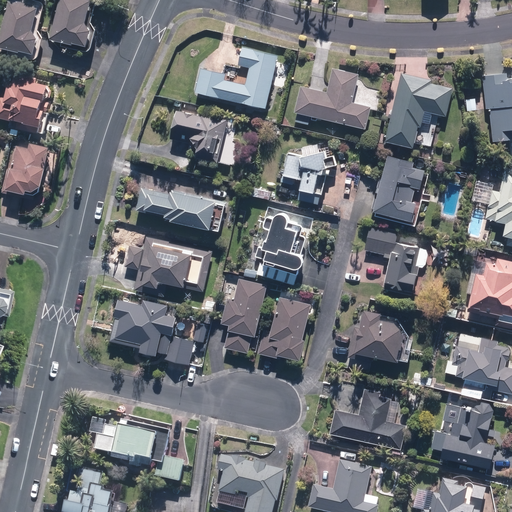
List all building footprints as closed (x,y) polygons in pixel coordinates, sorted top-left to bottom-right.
[(0,56),(7,58),(9,51),(34,57),(39,38),(32,36),(39,7),(10,0),(0,41),(0,56)] [(97,1),(93,0),(59,0),(49,43),(85,52),(97,1)] [(201,69),(195,93),(265,110),(278,56),(242,47),(237,66),(249,69),(245,86),(223,81),(224,74),(201,69)] [(300,87),(294,114),(366,130),(371,108),(351,103),(357,75),(332,70),(327,94),(300,87)] [(12,88),(8,87),(4,100),(0,98),(0,118),(17,123),(15,129),(39,134),(52,82),(16,73),(12,88)] [(431,81),(401,75),(387,144),(412,149),(417,124),(420,125),(423,112),(445,117),(451,88),(431,84),(431,81)] [(489,109),(492,143),(503,143),(503,138),(511,137),(511,84),(496,85),(496,75),(483,76),(485,109),(489,109)] [(218,163),(227,119),(202,114),(201,117),(175,112),(171,131),(192,136),(190,144),(198,146),(195,159),(218,163)] [(27,150),(15,147),(5,191),(38,199),(50,147),(29,142),(27,150)] [(299,191),(313,194),(317,176),(319,171),(326,169),(323,160),(326,159),(325,152),(299,158),(288,156),(282,176),(301,180),(299,191)] [(411,203),(415,187),(419,188),(424,172),(412,168),(413,163),(387,156),(373,213),(410,223),(415,204),(411,203)] [(501,237),(511,238),(511,174),(504,173),(495,221),(504,223),(501,237)] [(496,181),(475,176),(470,200),(491,204),(496,181)] [(164,221),(210,232),(217,201),(173,191),(172,195),(142,188),(137,210),(165,217),(164,221)] [(264,262),(294,270),(295,270),(296,270),(297,270),(298,269),(299,269),(300,269),(300,268),(301,268),(301,267),(302,266),(302,265),(303,265),(303,264),(303,263),(303,262),(303,261),(303,260),(302,260),(302,259),(301,258),(300,257),(299,257),(299,256),(298,256),(291,254),(296,233),(284,230),(286,222),(286,221),(287,221),(287,220),(286,219),(286,218),(286,217),(285,216),(284,215),(284,214),(283,214),(282,214),(281,214),(281,213),(280,213),(279,213),(279,214),(278,214),(277,214),(276,214),(276,215),(275,215),(275,216),(274,217),(274,218),(273,219),(268,243),(263,242),(262,248),(259,247),(256,258),(264,260),(264,262)] [(369,232),(365,250),(389,255),(383,283),(397,286),(398,282),(413,285),(422,243),(369,232)] [(124,266),(141,270),(141,273),(144,273),(141,285),(159,288),(161,281),(186,287),(187,283),(196,285),(203,255),(150,244),(147,258),(144,257),(141,257),(143,249),(128,246),(124,266)] [(465,294),(472,296),(468,311),(498,318),(497,321),(511,324),(511,262),(498,259),(497,264),(491,263),(473,259),(465,294)] [(260,264),(256,276),(295,287),(298,276),(260,264)] [(267,284),(239,278),(235,300),(226,299),(221,324),(228,326),(223,350),(251,356),(267,284)] [(311,303),(279,296),(269,337),(273,338),(271,345),(278,347),(275,356),(298,361),(311,303)] [(139,353),(185,365),(192,338),(170,333),(174,315),(165,313),(167,305),(144,299),(142,307),(117,301),(113,319),(115,320),(110,340),(140,348),(139,353)] [(391,323),(390,323),(378,320),(380,314),(364,310),(353,354),(396,363),(398,351),(399,350),(400,350),(400,349),(401,348),(402,347),(402,346),(403,345),(403,344),(403,343),(404,342),(404,341),(404,340),(404,339),(404,338),(404,337),(404,336),(404,335),(403,334),(403,333),(403,332),(402,331),(402,330),(401,329),(400,328),(400,327),(399,327),(398,326),(397,325),(396,325),(395,324),(394,324),(393,324),(392,323),(391,323)] [(211,326),(199,323),(194,341),(206,344),(211,326)] [(511,367),(502,366),(505,355),(510,356),(511,348),(496,344),(497,341),(457,333),(453,353),(465,356),(460,377),(490,384),(489,390),(511,394),(511,367)] [(414,373),(413,381),(427,383),(429,375),(414,373)] [(460,382),(458,392),(472,395),(474,386),(460,382)] [(389,400),(370,396),(365,416),(334,409),(328,433),(400,450),(406,425),(385,420),(389,400)] [(438,456),(488,468),(494,444),(492,444),(495,431),(487,429),(492,409),(488,404),(481,402),(473,407),(463,404),(462,406),(445,402),(441,419),(443,419),(440,431),(433,430),(429,447),(440,450),(438,456)] [(150,459),(156,434),(105,423),(106,420),(93,417),(90,432),(96,434),(93,449),(134,459),(135,456),(150,459)] [(273,511),(284,470),(221,453),(217,471),(223,472),(215,503),(245,511),(244,511),(273,511)] [(160,470),(155,468),(153,476),(178,482),(183,459),(163,455),(160,470)] [(369,467),(341,460),(334,490),(312,484),(306,508),(323,511),(377,511),(380,499),(363,495),(369,467)] [(109,511),(114,493),(102,491),(103,487),(98,486),(101,472),(80,467),(76,484),(79,485),(77,494),(67,491),(62,511),(109,511)] [(465,487),(441,481),(433,511),(432,511),(420,509),(419,511),(472,511),(473,508),(466,506),(468,498),(482,501),(486,487),(466,482),(465,487)]
